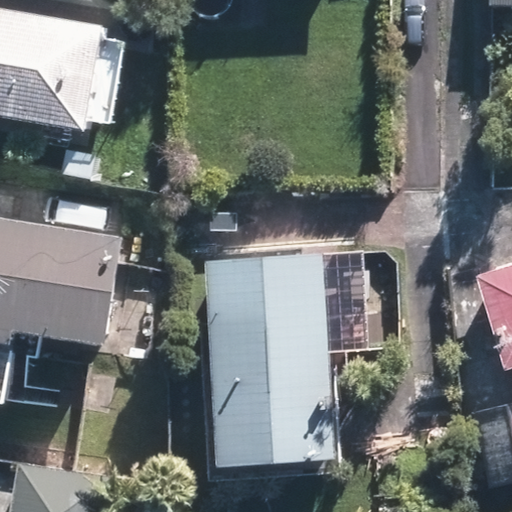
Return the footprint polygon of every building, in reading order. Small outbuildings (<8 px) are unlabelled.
[(99,30),(0,12),(0,112),(82,127),(99,30)] [(0,322),(100,339),(116,243),(0,223),(0,322)] [(327,258),(215,262),(221,463),(334,459),(327,258)] [(511,276),(477,288),(504,370),(511,367),(511,276)] [(511,414),(482,421),(494,477),(511,472),(511,414)] [(108,511),(113,485),(29,472),(22,511),(108,511)]
